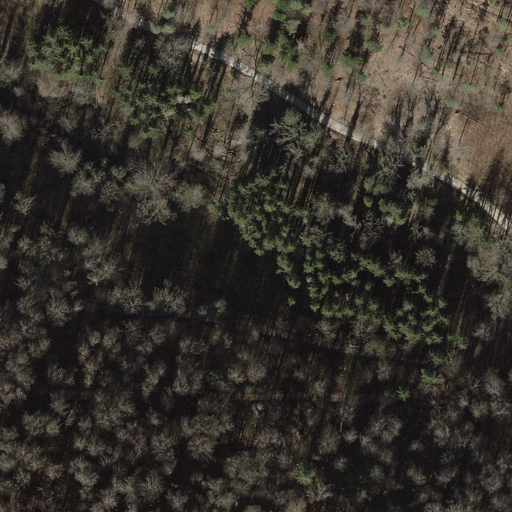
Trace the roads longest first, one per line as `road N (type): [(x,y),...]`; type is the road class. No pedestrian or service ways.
road 1 (track): [(511,305),(464,360),(384,356),(167,306),(93,306),(64,297),(0,251)]
road 2 (track): [(497,365),(469,385),(426,397),(0,401)]
road 3 (track): [(104,0),(235,58),(305,109),(464,188),(511,229)]
